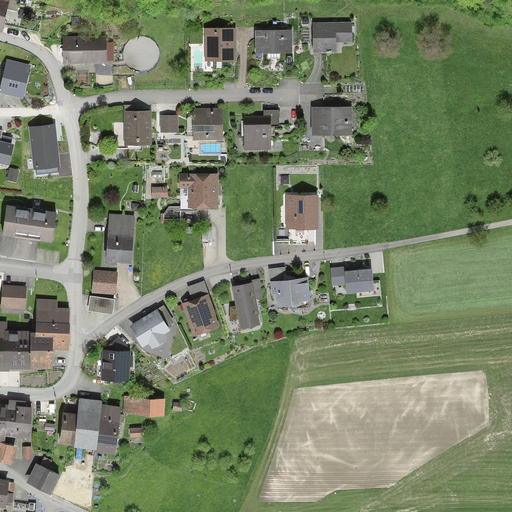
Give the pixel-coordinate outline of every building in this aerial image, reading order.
[(80,16),(70,16),(70,25),(80,25),(80,16)] [(351,20),(312,20),(312,50),(334,50),(333,39),(351,39),(351,20)] [(234,28),(203,28),(203,60),(234,59),(234,28)] [(291,28),(254,29),(254,51),(291,50),(291,28)] [(105,36),(61,37),(62,62),(106,61),(105,36)] [(31,64),(6,57),(0,77),(0,90),(21,97),(31,64)] [(350,105),(311,106),(311,133),(350,133),(350,105)] [(149,109),(123,110),(123,143),(150,143),(149,109)] [(221,109),(194,109),(194,139),(222,138),(221,109)] [(177,115),(159,115),(160,131),(178,131),(177,115)] [(270,118),(245,118),(245,149),(270,148),(270,118)] [(54,125),(30,127),(35,168),(59,166),(54,125)] [(13,147),(0,144),(0,164),(8,166),(13,147)] [(216,172),(177,172),(177,186),(186,186),(186,208),(217,208),(216,172)] [(166,186),(151,186),(151,196),(166,196),(166,186)] [(317,193),(286,193),(286,227),(317,227),(317,193)] [(54,210),(4,204),(0,231),(0,233),(50,240),(54,210)] [(134,215),(108,212),(104,259),(129,261),(134,215)] [(343,266),(329,268),(331,284),(341,283),(342,291),(372,288),(370,266),(343,269),(343,266)] [(116,270),(92,268),(90,292),(114,294),(116,270)] [(306,275),(270,279),(273,305),(309,301),(306,275)] [(250,280),(230,284),(237,325),(257,322),(250,280)] [(25,286),(0,284),(0,307),(24,308),(25,286)] [(206,290),(180,300),(191,332),(218,323),(206,290)] [(114,298),(89,294),(87,308),(111,312),(114,298)] [(0,368),(51,369),(51,348),(70,348),(70,306),(58,306),(58,297),(34,297),(34,331),(5,331),(5,321),(0,321),(0,368)] [(155,308),(127,326),(139,346),(146,342),(149,347),(164,337),(161,333),(168,328),(155,308)] [(129,349),(101,348),(99,379),(127,380),(129,349)] [(163,397),(123,394),(122,412),(162,415),(163,397)] [(6,437),(14,438),(17,406),(25,407),(25,401),(9,400),(9,404),(6,437)] [(9,404),(0,402),(0,441),(5,442),(6,437),(9,404)] [(74,413),(60,411),(56,442),(112,449),(116,408),(76,403),(74,413)] [(25,407),(17,406),(14,438),(30,439),(33,408),(25,407)] [(12,448),(0,445),(0,459),(9,462),(12,448)] [(58,476),(38,466),(30,482),(50,492),(58,476)] [(8,481),(0,480),(0,506),(5,507),(8,481)]
